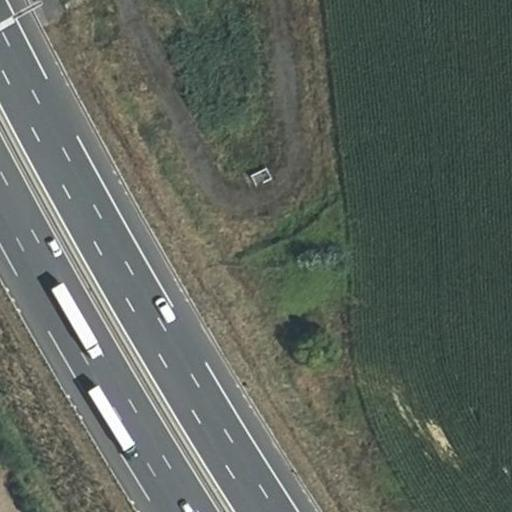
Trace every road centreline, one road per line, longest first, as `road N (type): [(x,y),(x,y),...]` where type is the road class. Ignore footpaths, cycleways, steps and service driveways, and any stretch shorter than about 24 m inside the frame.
road 1 (motorway): [(269,511),(0,45)]
road 2 (motorway): [(0,186),(189,511)]
road 3 (track): [(241,269),(387,511)]
